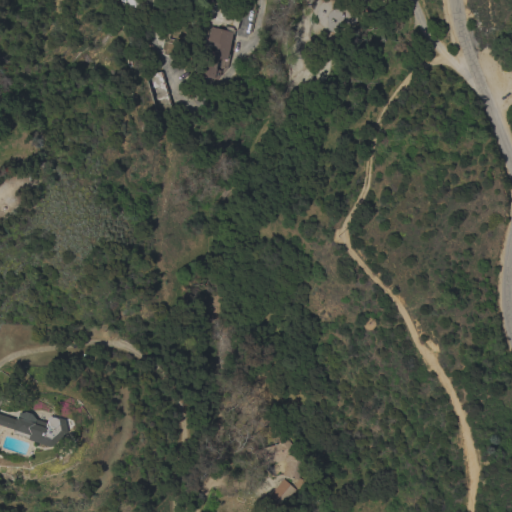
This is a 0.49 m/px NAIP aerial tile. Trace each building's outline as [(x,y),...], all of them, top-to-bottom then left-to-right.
[(138,0),(140,8),(128,10),(126,0),(138,0)] [(344,0),(347,3),(349,9),(350,16),(349,20),(347,23),(345,26),(342,29),(340,30),(340,32),(338,36),(336,38),(331,40),(325,40),(320,39),(316,36),(312,32),(311,28),(312,24),(313,21),(313,17),(312,8),(313,5),(315,2),(316,0),(344,0)] [(210,44),(211,41),(206,40),(209,26),(217,28),(217,29),(232,32),(228,54),(225,69),(218,77),(217,78),(198,74),(203,50),(212,52),(213,44),(210,44)] [(171,110),(156,111),(146,75),(160,71),(171,110)] [(27,439),(28,438),(13,433),(14,430),(0,425),(0,414),(16,420),(17,417),(18,414),(25,412),(31,414),(35,419),(46,422),(47,420),(52,416),(64,420),(67,432),(49,447),(27,439)] [(257,467),(253,450),(277,444),(285,437),(303,458),(298,479),(283,475),(286,462),(284,460),(257,467)] [(295,489),(283,503),(271,493),(283,478),(295,489)]
